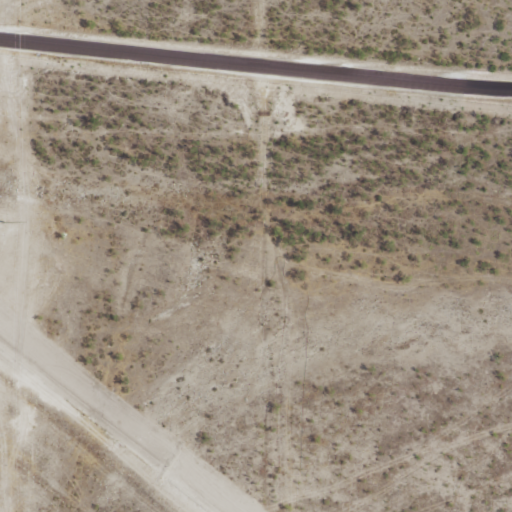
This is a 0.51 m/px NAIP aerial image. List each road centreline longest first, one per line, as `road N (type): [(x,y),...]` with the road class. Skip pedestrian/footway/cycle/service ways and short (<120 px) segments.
road 1 (residential): [(511,75),(258,68),(0,44)]
road 2 (track): [(271,511),(256,0)]
road 3 (track): [(268,253),(511,268)]
